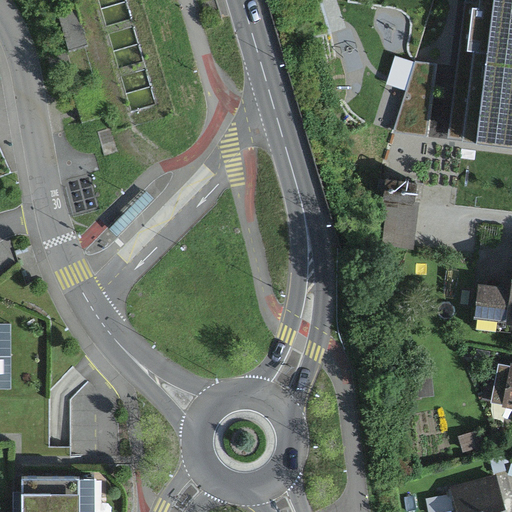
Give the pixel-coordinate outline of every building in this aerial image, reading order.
[(511,0),(463,0),(449,135),(511,141),(511,0)] [(398,132),(422,139),(441,71),(397,58),(389,87),(409,93),(398,132)] [(511,289),(479,286),(477,304),(510,308),(508,325),(511,325),(511,289)] [(511,410),(511,366),(497,363),(487,404),(511,410)] [(506,511),(496,476),(450,489),(456,511),(506,511)] [(8,501),(8,511),(79,511),(79,500),(8,501)]
